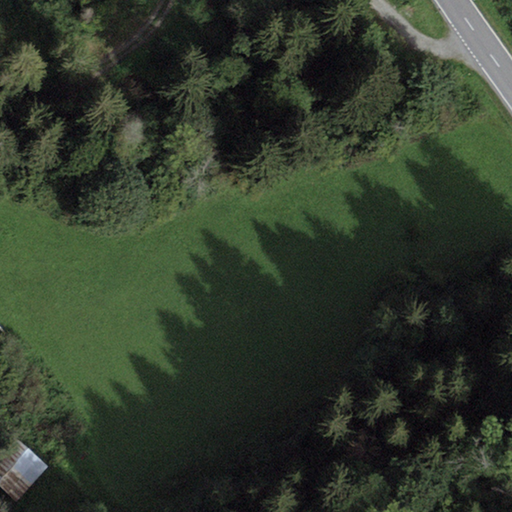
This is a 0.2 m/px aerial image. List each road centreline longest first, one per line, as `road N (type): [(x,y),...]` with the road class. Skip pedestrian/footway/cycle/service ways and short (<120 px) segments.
road 1 (track): [(164,0),(153,26),(115,57),(0,131)]
road 2 (track): [(488,52),(438,47),(375,0)]
